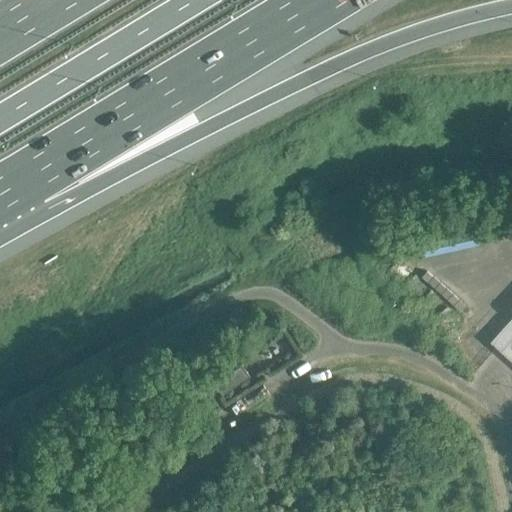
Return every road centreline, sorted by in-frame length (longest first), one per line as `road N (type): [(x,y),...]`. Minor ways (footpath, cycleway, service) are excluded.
road 1 (motorway): [(0,195),(233,114),(427,27),(511,5)]
road 2 (motorway): [(0,192),(311,0)]
road 3 (motorway): [(0,115),(191,0)]
road 4 (track): [(221,418),(137,483),(59,511)]
